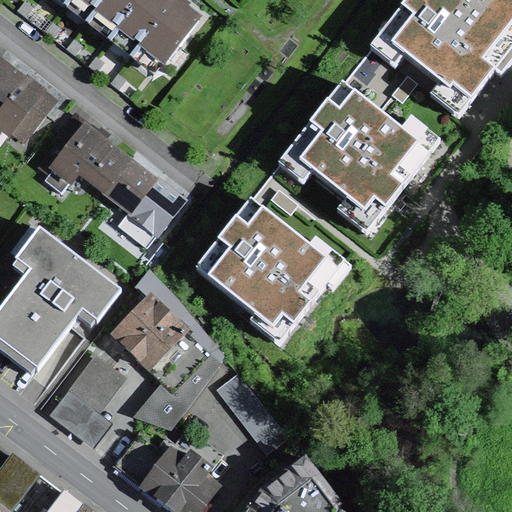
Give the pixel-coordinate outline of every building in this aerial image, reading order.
[(180,0),(51,0),(154,80),(160,72),(171,82),(189,58),(180,51),(203,22),(189,11),(191,8),(180,0)] [(511,32),(473,0),(410,0),(371,51),(395,71),(405,60),(439,87),(430,99),(460,123),(495,75),(501,80),(511,65),(511,32)] [(511,0),(473,0),(511,32),(511,0)] [(13,137),(26,146),(60,102),(28,77),(27,79),(0,58),(0,131),(10,141),(13,137)] [(342,87),(288,155),(348,202),(339,214),(368,238),(440,144),(411,121),(401,134),(342,87)] [(99,131),(76,113),(36,162),(51,174),(44,183),(61,196),(69,187),(72,189),(80,179),(128,216),(118,229),(149,252),(157,240),(164,245),(192,205),(158,177),(156,180),(108,141),(112,137),(101,129),(99,131)] [(251,204),(197,272),(256,321),(251,325),(281,349),(345,264),(315,242),(309,250),(251,204)] [(29,275),(0,313),(0,355),(32,381),(83,316),(98,328),(123,294),(40,232),(15,265),(29,275)] [(147,300),(110,338),(163,386),(133,421),(171,432),(227,359),(189,311),(150,271),(135,290),(147,300)] [(97,356),(70,393),(100,416),(128,379),(97,356)] [(240,374),(217,392),(267,456),(290,440),(240,374)] [(100,416),(70,393),(52,418),(94,451),(113,426),(100,416)] [(139,434),(116,468),(171,511),(206,511),(223,490),(209,479),(225,457),(188,430),(177,446),(166,439),(159,449),(139,434)] [(87,511),(13,457),(0,474),(0,511),(87,511)] [(265,492),(249,511),(344,511),(306,461),(265,492)]
